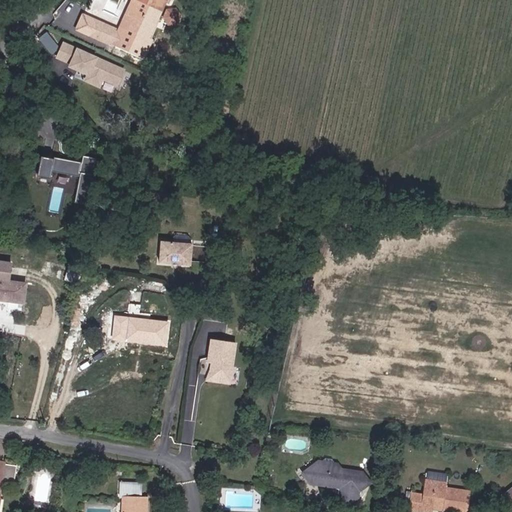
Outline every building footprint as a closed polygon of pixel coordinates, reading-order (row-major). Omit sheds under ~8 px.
[(100,3),(101,0),(99,0),(95,8),(102,11),(105,5),(100,3)] [(172,0),(134,0),(138,2),(133,14),(127,12),(124,18),(140,25),(136,33),(139,34),(148,38),(150,39),(168,1),(171,3),(172,0)] [(90,35),(115,46),(123,28),(97,18),(90,35)] [(56,41),(64,35),(59,27),(51,32),(56,41)] [(68,41),(64,35),(56,41),(60,47),(68,41)] [(233,94),(235,86),(222,82),(220,91),(233,94)] [(91,199),(99,152),(85,149),(84,156),(56,152),(56,154),(43,152),(40,169),(53,171),(54,166),(82,171),(77,197),(91,199)] [(196,238),(165,237),(163,259),(195,261),(196,238)] [(83,284),(86,272),(73,269),(70,281),(83,284)] [(31,284),(0,279),(0,296),(29,300),(31,284)] [(134,317),(132,335),(132,337),(171,341),(173,320),(134,317)] [(220,359),(220,367),(228,375),(241,375),(242,337),(217,337),(216,355),(220,355),(220,359)] [(220,367),(216,378),(241,378),(241,375),(228,375),(220,367)] [(0,491),(5,492),(7,479),(18,480),(21,458),(0,455),(0,491)] [(367,486),(378,477),(370,468),(349,465),(342,456),(331,455),(311,470),(318,479),(322,479),(326,477),(330,481),(351,484),(365,485),(367,486)] [(463,507),(471,508),(474,484),(450,481),(451,474),(430,472),(427,488),(416,486),(413,502),(437,505),(438,496),(448,498),(447,504),(458,506),(459,502),(464,502),(463,507)] [(364,495),(365,485),(351,484),(350,494),(356,502),(364,495)] [(122,511),(147,511),(146,496),(122,498),(122,511)]
